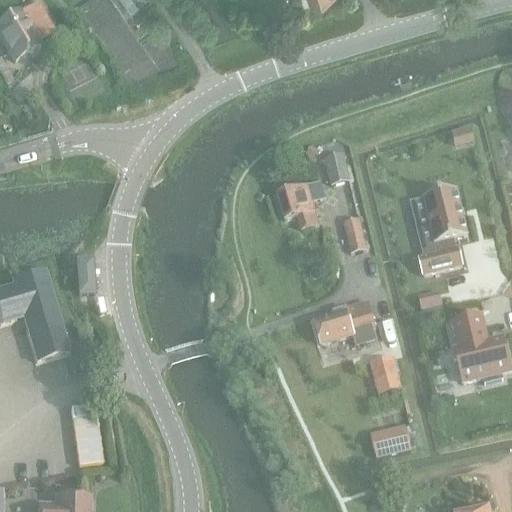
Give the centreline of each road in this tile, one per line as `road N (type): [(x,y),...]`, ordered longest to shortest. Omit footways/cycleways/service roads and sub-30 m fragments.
road 1 (secondary): [(150,153),(184,114),(281,67),(511,2)]
road 2 (secondary): [(146,371),(119,275),(122,224),(150,153)]
road 3 (unknown): [(146,371),(0,427)]
road 4 (tertiary): [(150,153),(66,143),(0,166)]
road 5 (secondary): [(193,511),(187,470),(146,371)]
road 6 (unknown): [(363,295),(511,291)]
